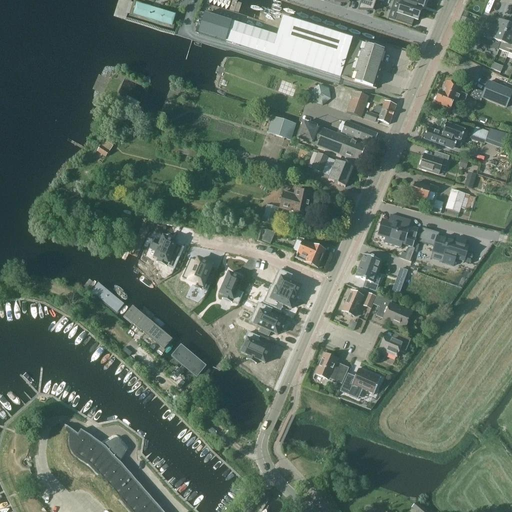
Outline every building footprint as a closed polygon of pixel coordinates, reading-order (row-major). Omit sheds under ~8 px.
[(361,0),(361,1),(358,11),(373,12),(374,7),(376,0),(361,0)] [(402,0),(402,3),(423,10),(424,6),(426,0),(402,0)] [(400,2),(394,21),(412,27),(414,20),(418,21),(421,13),(419,12),(420,9),(402,3),(400,2)] [(175,27),(178,18),(138,4),(135,13),(175,27)] [(225,42),(231,22),(205,14),(199,34),(225,42)] [(352,41),(283,18),(277,36),(232,21),(231,22),(225,42),(340,78),(341,78),(354,82),(372,88),(384,51),(366,45),(352,41)] [(470,22),(462,18),(457,30),(465,33),(470,22)] [(481,36),(478,43),(497,51),(498,49),(509,25),(499,21),(496,28),(491,26),(486,38),(481,36)] [(486,38),(491,26),(486,24),(481,36),(486,38)] [(508,53),(511,43),(511,26),(509,25),(498,49),(508,53)] [(465,35),(456,31),(454,37),(462,41),(465,35)] [(502,68),(493,64),(491,70),(500,73),(502,68)] [(465,100),(467,96),(458,92),(460,88),(446,82),(442,90),(465,100)] [(482,99),(506,108),(511,93),(511,91),(489,82),(482,99)] [(322,107),(331,100),(329,89),(319,85),(316,88),(313,85),(305,92),(307,101),(311,100),(312,103),(322,107)] [(465,100),(442,90),(441,90),(438,96),(435,97),(434,100),(436,103),(435,103),(450,110),(453,102),(457,103),(463,106),(465,100)] [(346,113),(361,118),(367,96),(352,92),(351,97),(352,97),(346,113)] [(375,109),(392,116),(396,106),(384,102),(382,108),(377,106),(375,109)] [(367,112),(364,119),(378,124),(379,121),(389,125),(392,116),(375,109),(373,112),(379,115),(378,117),(377,116),(378,116),(367,112)] [(266,133),(290,141),(296,124),(272,117),(266,133)] [(342,121),(338,131),(373,145),(377,135),(342,121)] [(316,146),(322,129),(317,127),(317,128),(303,123),(298,138),(313,144),(312,145),(316,146)] [(427,129),(423,139),(424,139),(435,144),(436,144),(438,144),(438,145),(450,149),(452,143),(459,145),(461,141),(463,142),(467,133),(464,132),(465,131),(464,131),(455,128),(455,126),(449,124),(448,125),(446,125),(446,124),(445,124),(442,135),(428,129),(427,129)] [(474,128),(469,143),(483,148),(488,133),(474,128)] [(488,133),(485,143),(502,150),(508,134),(495,130),(490,128),(488,133)] [(322,129),(316,146),(359,163),(365,146),(322,129)] [(113,146),(104,141),(97,152),(106,158),(113,147),(113,146)] [(179,154),(180,148),(170,145),(168,152),(179,154)] [(198,159),(200,153),(189,150),(188,156),(198,159)] [(446,167),(449,157),(435,152),(433,158),(424,155),(419,169),(439,175),(442,166),(446,167)] [(345,188),(349,178),(353,169),(335,162),(328,159),(317,154),(315,159),(311,158),(307,168),(311,169),(311,170),(322,174),(321,175),(329,178),(328,181),(345,188)] [(461,160),(458,167),(466,169),(468,162),(461,160)] [(464,187),(471,189),(476,175),(468,173),(464,187)] [(418,201),(424,203),(425,201),(426,201),(429,192),(436,195),(439,188),(430,186),(429,188),(415,184),(411,196),(419,198),(418,201)] [(283,192),(279,208),(308,216),(313,194),(295,189),(294,195),(283,192)] [(469,196),(465,195),(451,190),(445,209),(459,214),(461,209),(465,210),(469,196)] [(435,201),(431,212),(440,214),(443,204),(435,201)] [(274,226),(278,208),(266,205),(265,211),(258,209),(255,221),(274,226)] [(382,221),(378,236),(385,238),(384,243),(401,248),(402,244),(412,247),(417,230),(409,228),(410,224),(406,223),(406,225),(400,223),(402,219),(390,216),(388,223),(383,221),(382,221)] [(423,229),(418,243),(434,248),(433,253),(444,256),(442,263),(453,266),(456,260),(463,262),(464,262),(470,264),(473,255),(473,254),(466,252),(468,248),(468,247),(468,246),(468,247),(465,246),(467,241),(456,238),(455,243),(453,242),(452,242),(448,241),(449,241),(448,240),(448,241),(438,238),(439,234),(423,229)] [(275,234),(267,230),(262,241),(270,245),(275,234)] [(155,240),(151,250),(156,253),(154,258),(158,260),(157,262),(174,269),(179,258),(172,255),(174,251),(173,251),(176,245),(177,243),(163,237),(160,242),(155,240)] [(325,251),(302,241),(296,255),(297,255),(296,259),(304,262),(304,263),(318,269),(325,251)] [(403,252),(400,258),(409,262),(412,256),(403,252)] [(355,277),(355,278),(363,281),(365,282),(362,288),(376,293),(378,286),(373,284),(380,262),(381,262),(363,255),(363,256),(361,263),(359,268),(356,277),(355,277)] [(191,259),(182,278),(192,283),(191,285),(207,292),(212,280),(207,278),(208,274),(212,266),(197,260),(197,262),(191,259)] [(400,269),(392,292),(398,294),(407,271),(400,269)] [(271,286),(270,287),(297,298),(302,287),(294,283),(289,281),(292,276),(279,270),(271,287),(271,286)] [(222,287),(219,294),(223,296),(222,298),(238,305),(243,294),(237,292),(239,288),(242,280),(228,273),(225,281),(222,287)] [(93,291),(118,312),(125,304),(100,282),(93,291)] [(270,287),(263,304),(276,309),(278,304),(283,306),(291,309),(296,298),(296,299),(297,298),(270,287)] [(342,312),(355,318),(364,297),(351,291),(342,312)] [(370,309),(375,297),(368,294),(363,306),(370,309)] [(405,329),(412,313),(391,304),(392,301),(384,298),(377,296),(373,305),(380,308),(377,312),(385,316),(383,319),(405,329)] [(258,304),(249,323),(260,328),(258,333),(268,337),(270,333),(277,336),(279,332),(281,333),(286,323),(274,317),(269,315),(272,310),(258,304)] [(125,317),(163,350),(174,338),(135,305),(125,317)] [(247,340),(241,353),(248,356),(246,359),(256,364),(258,361),(265,364),(271,350),(261,346),(262,345),(257,343),(259,338),(248,333),(245,340),(247,340)] [(379,352),(387,355),(387,354),(397,359),(400,352),(405,354),(411,341),(398,335),(396,340),(387,336),(384,343),(383,343),(379,352)] [(198,375),(207,364),(182,343),(172,354),(198,375)] [(348,369),(340,366),(339,368),(335,366),(337,360),(323,354),(315,374),(329,381),(330,380),(341,385),(348,369)] [(348,374),(341,390),(350,394),(352,388),(360,391),(361,390),(374,395),(380,380),(358,370),(355,377),(348,374)] [(132,511),(167,511),(123,462),(121,459),(128,449),(129,447),(129,446),(129,445),(118,433),(116,433),(115,433),(103,442),(82,428),(80,432),(75,429),(68,425),(67,424),(66,424),(65,424),(64,424),(63,424),(62,424),(61,425),(62,426),(73,434),(73,435),(73,436),(72,438),(72,439),(72,440),(72,441),(73,444),(73,446),(74,447),(74,448),(75,450),(76,451),(77,452),(75,454),(90,464),(132,511)] [(31,439),(34,435),(32,435),(30,434),(28,434),(26,435),(23,436),(21,437),(20,439),(18,441),(17,444),(17,446),(17,449),(18,451),(20,453),(21,455),(24,457),(26,458),(26,453),(25,452),(24,452),(23,451),(22,449),(21,448),(21,447),(21,446),(21,444),(22,443),(22,442),(23,441),(24,440),(25,440),(26,439),(27,439),(29,439),(30,439),(31,439)] [(34,446),(34,447),(35,448),(36,447),(35,445),(35,444),(35,442),(34,441),(33,440),(32,440),(35,435),(34,435),(31,439),(30,439),(29,439),(27,439),(26,439),(25,440),(24,440),(23,441),(22,442),(22,443),(21,444),(21,446),(21,447),(21,448),(22,449),(23,451),(24,452),(25,452),(26,453),(26,458),(25,459),(26,459),(27,453),(29,453),(30,453),(31,453),(33,452),(34,451),(34,450),(33,449),(32,450),(32,451),(30,451),(29,451),(28,452),(27,451),(26,451),(25,451),(25,450),(24,449),(23,448),(23,447),(23,446),(23,444),(23,443),(24,443),(25,442),(26,441),(27,440),(28,440),(29,440),(30,440),(31,441),(32,442),(33,442),(33,443),(34,444),(34,445),(34,446)] [(34,453),(35,453),(37,451),(37,449),(38,447),(38,446),(38,444),(37,442),(36,441),(35,439),(37,436),(35,435),(32,440),(33,440),(34,441),(35,442),(35,444),(35,445),(36,447),(35,448),(35,449),(34,450),(34,451),(33,452),(31,453),(30,453),(29,453),(27,453),(26,459),(29,459),(29,455),(31,455),(33,454),(34,453)]
